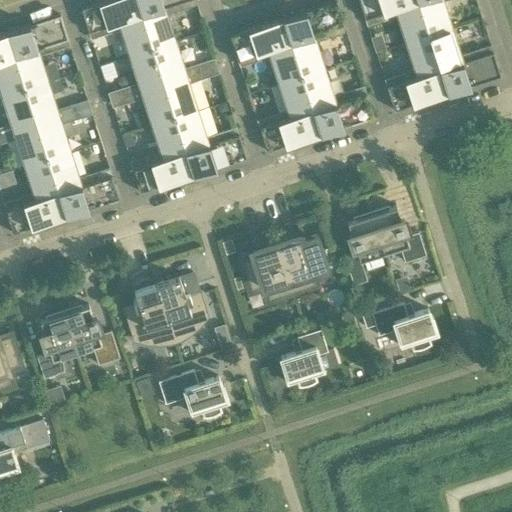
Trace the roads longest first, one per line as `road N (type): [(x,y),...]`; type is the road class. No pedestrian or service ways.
road 1 (residential): [(142,223),(68,0)]
road 2 (residential): [(260,398),(198,205)]
road 3 (residential): [(269,181),(218,29)]
road 4 (residential): [(394,141),(347,0)]
road 5 (residential): [(14,265),(142,223)]
road 6 (residential): [(269,181),(394,141)]
road 7 (residential): [(394,141),(511,104)]
